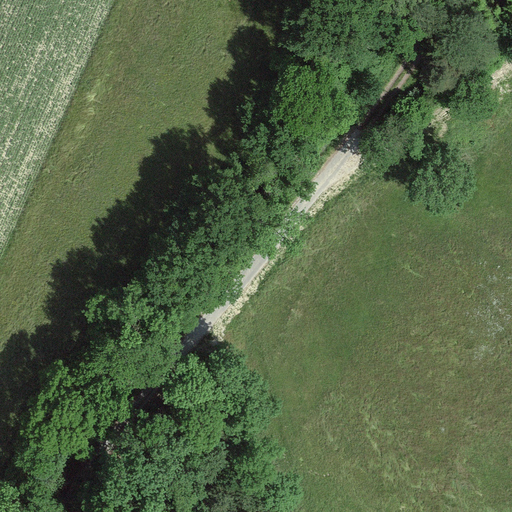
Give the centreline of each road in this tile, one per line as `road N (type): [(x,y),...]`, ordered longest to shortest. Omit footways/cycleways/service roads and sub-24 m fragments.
road 1 (track): [(63,511),(365,125)]
road 2 (track): [(445,0),(365,125)]
